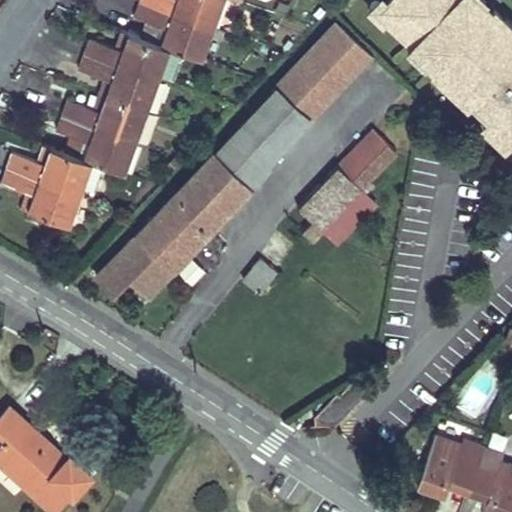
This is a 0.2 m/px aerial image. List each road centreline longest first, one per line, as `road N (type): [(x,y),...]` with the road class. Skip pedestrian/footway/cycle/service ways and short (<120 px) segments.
road 1 (residential): [(380,511),(0,272)]
road 2 (unknown): [(150,363),(389,92)]
